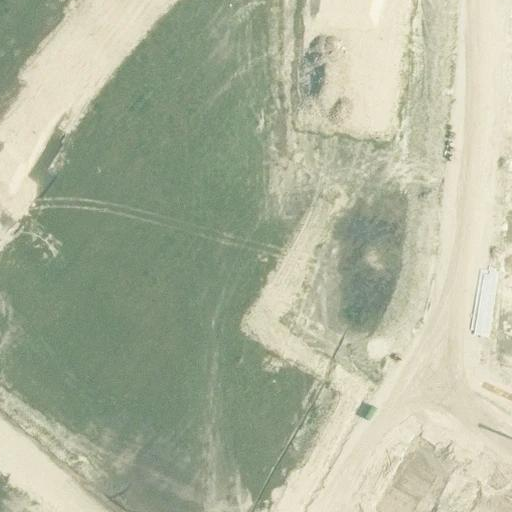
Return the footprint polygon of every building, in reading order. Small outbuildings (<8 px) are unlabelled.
[(185,0),(44,170),(76,198),(182,70),(179,67),(191,52),(195,55),(240,0),(185,0)] [(329,129),(325,173),(432,183),(449,0),(406,0),(393,141),(359,138),(360,132),(329,129)] [(237,170),(231,181),(237,185),(244,174),(237,170)] [(263,186),(252,206),(291,230),(303,210),(263,186)] [(45,194),(0,248),(0,316),(78,222),(45,194)] [(220,198),(214,208),(221,212),(227,202),(220,198)] [(252,206),(241,224),(280,248),(291,230),(252,206)] [(214,208),(208,218),(214,222),(221,212),(214,208)] [(241,224),(229,243),(269,267),(280,248),(241,224)] [(198,235),(191,245),(198,249),(205,239),(198,235)] [(229,243),(218,261),(258,285),(269,267),(229,243)] [(191,245),(185,255),(192,259),(198,249),(191,245)] [(218,261),(206,281),(246,305),(258,285),(218,261)] [(511,277),(504,277),(502,298),(511,298),(511,277)] [(511,298),(502,298),(500,320),(511,320),(511,298)] [(511,320),(500,320),(498,341),(511,342),(511,320)] [(223,326),(202,362),(218,372),(216,376),(217,376),(241,337),(223,326)] [(241,337),(217,376),(233,386),(257,347),(241,337)] [(511,342),(498,341),(496,364),(511,365),(511,342)] [(257,347),(233,386),(249,396),(274,357),(257,347)] [(274,357),(249,396),(266,406),(290,367),(274,357)] [(290,367),(266,406),(282,416),(306,377),(290,367)] [(79,373),(71,382),(78,387),(85,378),(79,373)] [(306,377),(282,416),(299,426),(323,387),(306,377)] [(323,387),(299,426),(316,437),(340,397),(323,387)] [(192,395),(187,401),(196,409),(201,402),(192,395)] [(104,396),(96,405),(102,410),(110,401),(104,396)] [(57,399),(33,428),(49,442),(74,412),(57,399)] [(110,401),(102,410),(108,415),(116,406),(110,401)] [(201,402),(196,409),(205,416),(210,410),(201,402)] [(74,412),(49,442),(65,455),(89,425),(74,412)] [(226,413),(220,419),(230,427),(235,421),(226,413)] [(235,421),(230,427),(239,435),(244,428),(235,421)] [(135,422),(127,431),(134,436),(141,427),(135,422)] [(89,425),(65,455),(80,468),(105,438),(89,425)] [(141,427),(134,436),(140,441),(147,432),(141,427)] [(105,438),(80,468),(96,481),(121,451),(105,438)] [(255,438),(251,445),(261,451),(265,444),(255,438)] [(415,439),(405,458),(445,480),(446,479),(437,474),(447,457),(415,439)] [(166,448),(159,457),(165,462),(173,453),(166,448)] [(271,448),(267,455),(278,461),(282,454),(271,448)] [(121,451),(96,481),(112,494),(136,464),(121,451)] [(173,453),(165,462),(171,467),(179,458),(173,453)] [(282,454),(278,461),(288,467),(292,461),(282,454)] [(405,458),(395,475),(435,498),(445,480),(405,458)] [(224,463),(216,472),(222,477),(230,468),(224,463)] [(136,464),(112,494),(127,507),(152,477),(136,464)] [(188,466),(181,475),(187,480),(194,471),(188,466)] [(256,470),(245,490),(277,508),(288,488),(256,470)] [(477,473),(470,483),(477,487),(483,477),(477,473)] [(395,475),(385,493),(418,511),(427,511),(435,498),(395,475)] [(152,477),(127,507),(133,511),(149,511),(168,491),(152,477)] [(207,478),(200,488),(206,493),(213,484),(207,478)] [(487,486),(470,511),(494,511),(504,496),(487,486)] [(200,488),(192,497),(198,502),(206,493),(200,488)] [(0,511),(21,511),(26,506),(5,489),(0,494),(0,511)] [(226,503),(226,504),(240,511),(274,511),(277,508),(245,490),(235,508),(226,503)] [(168,491),(149,511),(177,511),(184,504),(168,491)] [(466,492),(459,502),(466,506),(473,496),(466,492)] [(418,511),(385,493),(375,511),(374,511),(418,511)] [(511,511),(511,501),(504,496),(494,511),(511,511)]
